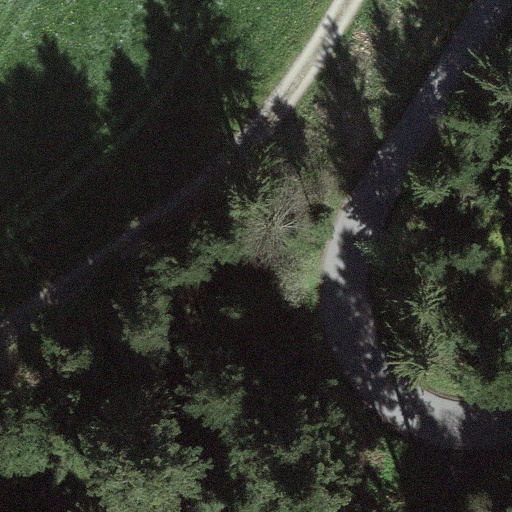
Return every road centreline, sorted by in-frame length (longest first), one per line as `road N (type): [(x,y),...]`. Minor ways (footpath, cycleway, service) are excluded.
road 1 (unclassified): [(511,413),(474,423),(416,416),(373,388),(348,353),(341,294),(359,222),(489,0)]
road 2 (track): [(354,0),(277,105),(205,180),(0,327)]
